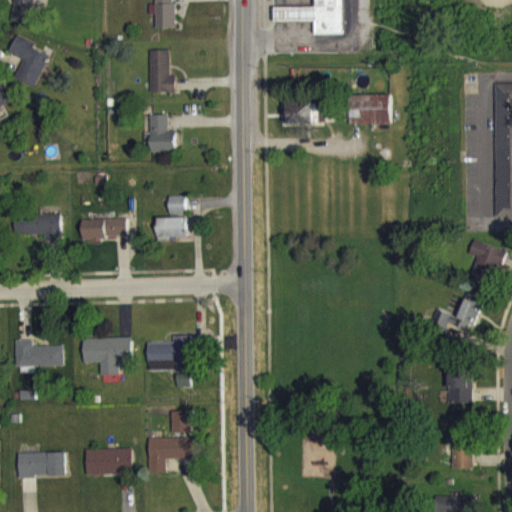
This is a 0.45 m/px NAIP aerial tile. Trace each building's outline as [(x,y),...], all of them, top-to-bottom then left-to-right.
[(18,5),(13,30),(34,34),(40,0),(11,0),(11,3),(18,5)] [(340,0),(316,0),(317,16),(277,17),(277,31),(317,30),(317,44),(346,44),(345,7),(340,7),(340,0)] [(54,64),(19,47),(11,62),(26,70),(18,87),(37,97),(54,64)] [(172,60),(152,60),(152,102),(178,103),(178,86),(171,86),(172,60)] [(511,93),(495,94),(497,227),(511,226),(511,93)] [(0,96),(0,117),(14,112),(6,94),(0,96)] [(352,134),(393,134),(393,104),(352,105),(352,134)] [(320,134),(320,112),(289,111),(288,133),(320,134)] [(153,162),(178,162),(179,141),(170,141),(170,125),(152,124),(152,143),(147,142),(147,153),(153,153),(153,162)] [(188,205),(171,206),(172,224),(188,223),(188,205)] [(17,245),(47,244),(47,250),(64,250),(63,223),(17,224),(17,245)] [(170,246),(189,246),(190,228),(159,227),(159,251),(170,251),(170,246)] [(85,248),(130,247),(129,228),(84,230),(85,248)] [(478,267),(470,289),(493,298),(507,262),(476,249),(470,264),(478,267)] [(449,332),(472,342),(483,315),(467,308),(459,328),(438,319),(433,332),(447,338),(449,332)] [(175,352),(149,353),(150,382),(193,380),(192,345),(174,346),(175,352)] [(85,348),(85,373),(102,372),(102,385),(120,384),(120,371),(133,371),(133,347),(85,348)] [(65,356),(35,356),(35,350),(17,350),(18,376),(66,375),(65,356)] [(475,414),(474,374),(449,375),(450,414),(475,414)] [(191,383),(178,384),(178,397),(192,397),(191,383)] [(173,421),(173,443),(194,442),(194,420),(173,421)] [(474,479),(476,433),(455,432),(454,479),(474,479)] [(194,468),(194,448),(165,448),(165,441),(150,441),(151,483),(168,482),(168,469),(194,468)] [(134,458),(88,459),(89,485),(134,483),(134,458)] [(21,487),(68,486),(68,462),(20,463),(21,487)]
